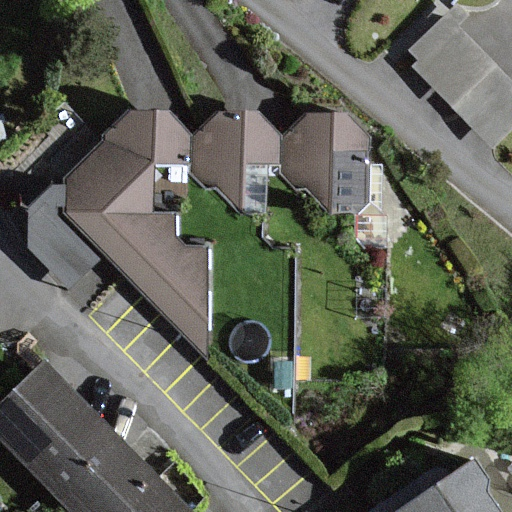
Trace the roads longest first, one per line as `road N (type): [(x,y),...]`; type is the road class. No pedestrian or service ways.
road 1 (residential): [(247,511),(166,417),(0,264)]
road 2 (residential): [(511,204),(260,0)]
